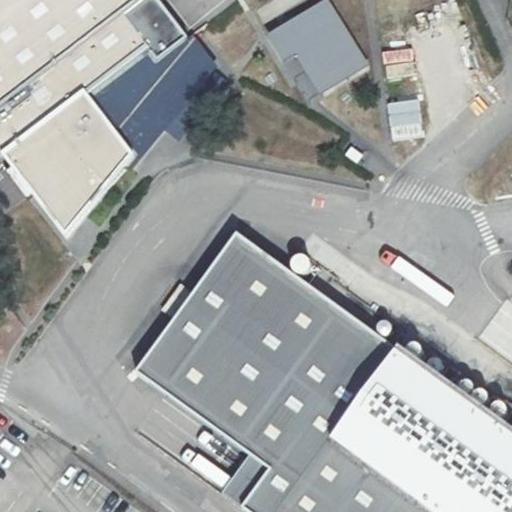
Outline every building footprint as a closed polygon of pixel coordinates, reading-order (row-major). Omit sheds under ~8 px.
[(192,43),(159,0),(151,0),(126,19),(162,66),(192,43)] [(329,1),(268,38),(310,106),(371,69),(329,1)] [(414,64),(414,52),(388,52),(388,65),(414,64)] [(383,69),(386,109),(417,106),(414,66),(383,69)] [(429,124),(397,126),(398,143),(430,141),(429,124)] [(511,172),(500,182),(511,197),(511,172)] [(511,511),(511,432),(411,359),(250,245),(148,379),(259,463),(279,479),(254,511),(511,511)] [(503,356),(511,342),(511,306),(505,302),(478,339),(503,356)] [(222,489),(230,478),(198,455),(189,467),(222,489)] [(232,499),(247,511),(254,511),(279,479),(259,463),(232,499)]
